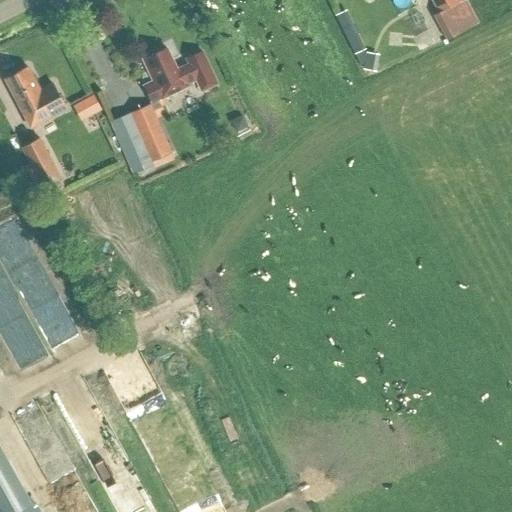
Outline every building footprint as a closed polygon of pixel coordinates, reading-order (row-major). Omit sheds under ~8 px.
[(463,0),(462,1),(461,0),(432,0),(439,12),(433,15),(445,39),(478,21),(466,0),(463,0)] [(166,47),(143,58),(141,59),(151,81),(142,85),(150,103),(151,104),(158,101),(189,87),(188,84),(194,81),(199,92),(217,84),(202,49),(183,57),(186,64),(175,66),(166,47)] [(381,53),(368,51),(364,68),(378,70),(381,53)] [(5,78),(25,114),(32,127),(68,107),(52,80),(39,88),(27,66),(5,78)] [(71,106),(80,122),(100,110),(91,94),(71,106)] [(150,103),(110,121),(133,173),(150,166),(148,162),(171,153),(153,111),(161,107),(158,101),(151,104),(150,103)] [(39,138),(23,146),(21,148),(41,186),(59,177),(39,138)] [(4,224),(0,225),(0,262),(19,252),(4,224)] [(177,337),(182,328),(166,320),(161,330),(177,337)] [(142,419),(117,426),(125,452),(149,445),(142,419)] [(0,511),(40,511),(36,503),(33,505),(0,445),(0,511)] [(44,511),(65,511),(80,503),(74,493),(44,511)]
